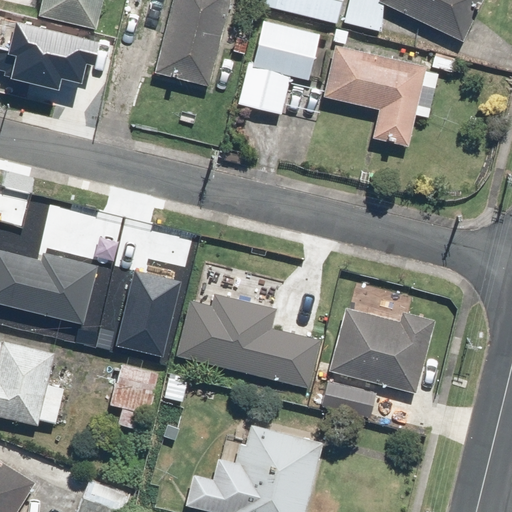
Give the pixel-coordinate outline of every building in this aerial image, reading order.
[(99,27),(105,0),(44,0),(41,14),(99,27)] [(174,0),(158,70),(212,83),(232,0),(174,0)] [(267,0),(267,4),(338,21),(343,0),(267,0)] [(483,0),(350,0),(346,20),(385,29),(391,4),(465,39),(483,0)] [(265,18),(255,60),(251,59),(240,101),(283,112),(293,72),(310,77),(321,32),(265,18)] [(428,64),(337,43),(325,94),(382,107),(376,135),(410,142),(417,112),(430,115),(440,71),(427,68),(428,64)] [(0,244),(0,298),(84,320),(99,262),(44,248),(42,255),(0,244)] [(176,296),(145,289),(135,330),(166,337),(176,296)] [(192,296),(178,352),(309,385),(321,337),(272,324),(277,305),(215,290),(212,302),(192,296)] [(348,303),(331,367),(417,389),(436,316),(403,307),(401,317),(348,303)] [(0,411),(39,421),(56,349),(4,336),(0,352),(0,411)] [(159,371),(122,361),(112,400),(148,410),(159,371)] [(192,425),(172,415),(162,436),(181,446),(192,425)] [(305,511),(324,438),(252,420),(247,440),(241,439),(237,458),(220,453),(214,475),(196,470),(188,501),(229,511),(305,511)] [(0,455),(0,511),(14,511),(36,478),(0,455)] [(91,477),(78,511),(79,511),(119,511),(128,491),(91,477)]
